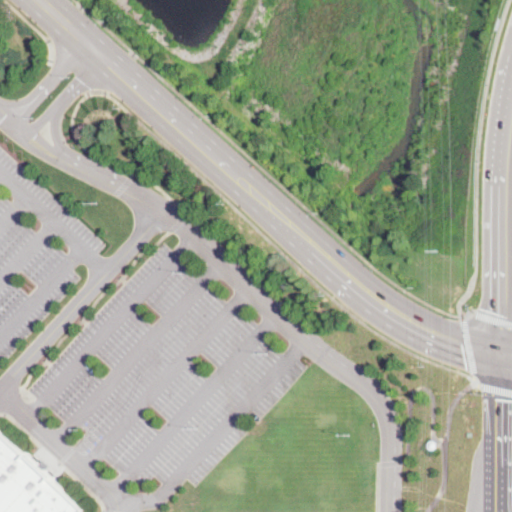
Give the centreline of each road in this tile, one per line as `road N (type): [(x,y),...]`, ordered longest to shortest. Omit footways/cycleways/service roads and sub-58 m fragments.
road 1 (secondary): [(500,356),(397,314),(41,0)]
road 2 (secondary): [(511,76),(501,183),(500,356)]
road 3 (tertiary): [(500,356),(501,511)]
